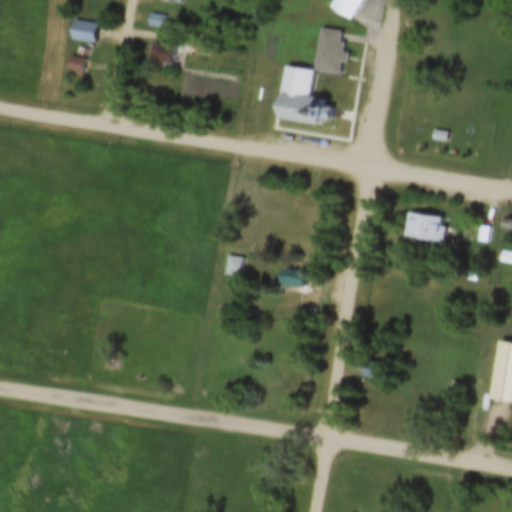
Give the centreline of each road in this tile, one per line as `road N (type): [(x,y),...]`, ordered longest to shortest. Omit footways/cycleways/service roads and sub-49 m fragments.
road 1 (residential): [(511,192),(0,106)]
road 2 (residential): [(511,470),(0,393)]
road 3 (residential): [(319,511),(372,169)]
road 4 (residential): [(372,169),(402,0)]
